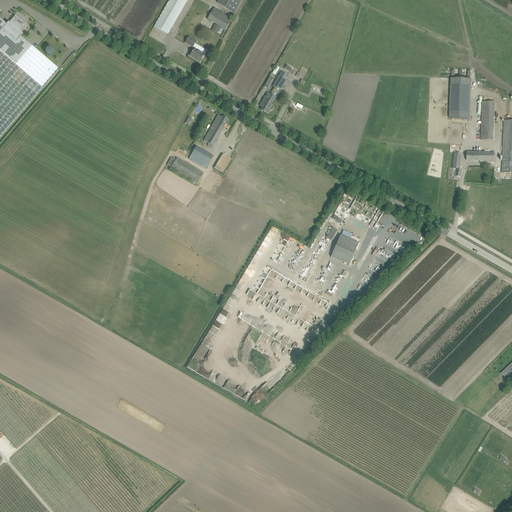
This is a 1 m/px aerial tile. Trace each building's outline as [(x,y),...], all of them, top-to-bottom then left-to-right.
[(169,0),(156,22),(154,26),(168,34),(169,31),(171,32),(173,29),(171,28),(187,0),(169,0)] [(218,0),(217,3),(235,13),(242,0),(218,0)] [(208,20),(215,24),(211,31),(217,34),(221,28),(225,30),(232,19),(215,8),(208,20)] [(0,137),(42,88),(43,89),(59,70),(21,37),(23,35),(20,33),(27,25),(15,15),(9,23),(8,23),(7,25),(5,23),(0,19),(0,137)] [(189,37),(185,43),(193,47),(195,44),(196,41),(189,37)] [(195,48),(190,56),(196,59),(195,60),(200,62),(204,54),(201,52),(202,50),(196,47),(197,45),(195,44),(193,47),(195,48)] [(281,72),(279,75),(272,86),(279,91),(286,80),(286,79),(288,76),(281,72)] [(268,88),(273,80),(269,78),(264,86),(268,88)] [(471,79),(451,79),(449,119),(470,120),(471,79)] [(260,106),(262,108),(263,107),(265,108),(268,103),(266,102),(270,95),(267,93),(260,106)] [(268,114),(270,110),(271,111),(272,110),(274,107),(274,106),(271,105),(276,98),(270,95),(266,102),(268,103),(265,108),(263,107),(262,108),(261,110),(268,114)] [(211,149),(224,128),(226,124),(226,123),(228,120),(223,117),(222,118),(218,116),(216,120),(203,141),(208,144),(207,147),(211,149)] [(511,120),(504,121),(502,156),(511,156),(511,120)] [(481,132),(481,140),(491,141),(492,133),(481,132)] [(189,160),(203,168),(205,170),(213,157),(197,147),(189,160)] [(467,161),(479,161),(480,153),(467,152),(467,161)] [(480,153),(479,161),(479,162),(494,163),(494,153),(480,153)] [(223,154),(214,169),(223,174),(231,160),(223,154)] [(455,154),(453,169),(457,169),(457,177),(460,177),(461,170),(460,169),(461,154),(455,154)] [(511,156),(502,156),(502,173),(511,173),(511,156)] [(167,165),(171,168),(171,169),(196,185),(203,174),(177,159),(176,160),(173,158),(172,158),(171,158),(167,165)] [(342,236),(340,240),(356,246),(357,243),(351,240),(353,234),(344,230),(342,236)] [(348,263),(356,246),(340,240),(342,236),(340,235),(331,256),(348,263)] [(511,362),(501,374),(510,383),(511,380),(511,362)]
